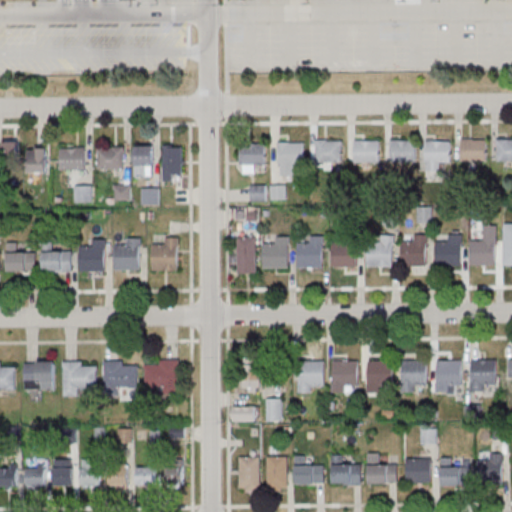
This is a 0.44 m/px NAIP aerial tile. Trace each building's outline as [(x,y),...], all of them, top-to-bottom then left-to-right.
[(487,138),(461,138),(461,161),(487,161),(487,138)] [(497,162),(511,161),(511,138),(497,139),(497,162)] [(342,139),(317,139),(317,162),(342,162),(342,139)] [(354,162),(380,162),(380,140),(354,140),(354,162)] [(416,162),(416,140),(391,140),(391,162),(416,162)] [(425,170),(441,170),(441,162),(451,162),(451,140),(425,140),(425,170)] [(5,165),(20,165),(20,142),(5,142),(5,165)] [(241,173),(256,173),(256,164),(266,164),(266,142),(241,142),(241,173)] [(295,174),(294,164),(304,163),(304,142),(279,142),(279,175),(295,174)] [(164,144),(163,180),(173,180),(173,172),(183,172),(183,144),(164,144)] [(135,146),(135,176),(154,176),(154,146),(135,146)] [(125,147),(98,147),(98,170),(125,170),(125,147)] [(29,148),(29,174),(48,174),(48,148),(29,148)] [(86,171),(86,148),(59,148),(59,171),(86,171)] [(114,200),(132,200),(132,185),(114,185),(114,200)] [(266,185),(251,185),(251,200),(266,200),(266,185)] [(92,186),(76,186),(76,202),(92,202),(92,186)] [(286,186),(273,186),(273,198),(286,198),(286,186)] [(142,205),(160,205),(160,188),(142,188),(142,205)] [(497,225),(482,225),(482,241),(471,241),(471,265),(497,265),(497,225)] [(290,236),(274,236),(274,243),(263,243),(263,268),(290,268),(290,236)] [(323,267),(323,236),(306,236),(306,242),(298,242),(298,267),(323,267)] [(427,267),(427,236),(413,236),(414,243),(401,243),(401,267),(427,267)] [(179,270),(179,237),(164,237),(164,245),(153,245),(153,270),(179,270)] [(238,237),(238,273),(257,273),(257,237),(238,237)] [(141,269),(141,238),(123,238),(123,245),(114,245),(114,269),(141,269)] [(81,271),(106,271),(106,239),(90,239),(90,247),(81,247),(81,271)] [(368,266),(393,266),(393,239),(368,239),(368,266)] [(357,241),(333,241),(333,266),(357,266),(357,241)] [(8,271),(37,271),(37,252),(17,252),(17,242),(8,242),(8,271)] [(462,266),(462,242),(436,242),(436,266),(462,266)] [(73,251),(44,251),(44,271),(73,271),(73,251)] [(180,393),(180,360),(147,360),(147,393),(180,393)] [(261,390),(261,360),(248,360),(248,390),(261,390)] [(393,360),(368,361),(368,392),(383,392),(383,385),(394,385),(393,360)] [(428,360),(402,360),(402,393),(416,393),(416,385),(428,385),(428,360)] [(497,360),(471,360),(471,393),(485,393),(485,386),(497,386),(497,360)] [(0,388),(16,388),(16,362),(0,361),(0,388)] [(26,390),(55,390),(55,361),(26,361),(26,390)] [(81,389),(97,389),(98,362),(65,361),(64,395),(81,396),(81,389)] [(106,361),(106,394),(138,394),(138,361),(106,361)] [(325,361),(298,361),(298,393),(314,393),(314,386),(325,386),(325,361)] [(333,393),(359,393),(359,361),(333,361),(333,393)] [(463,361),(437,361),(437,393),(463,393),(463,361)] [(282,398),(268,398),(268,421),(282,421),(282,398)] [(233,420),(257,420),(257,405),(233,405),(233,420)] [(422,443),(437,443),(437,428),(422,428),(422,443)] [(369,483),(398,483),(398,464),(380,464),(380,452),(369,452),(369,483)] [(362,484),(362,464),(342,464),(342,454),(333,454),(333,484),(362,484)] [(504,483),(504,454),(489,454),(489,462),(480,462),(479,483),(504,483)] [(240,490),(261,490),(261,456),(240,456),(240,490)] [(288,456),(268,456),(268,487),(288,487),(288,456)] [(295,484),(325,484),(325,465),(306,465),(306,456),(295,456),(295,484)] [(432,458),(407,458),(407,483),(432,483),(432,458)] [(452,467),(452,458),(441,458),(441,487),(471,487),(471,467),(452,467)] [(54,459),(54,487),(73,487),(73,459),(54,459)] [(100,486),(100,459),(81,459),(81,486),(100,486)] [(184,486),(184,464),(164,464),(164,486),(184,486)] [(16,467),(0,466),(0,487),(16,487),(16,467)] [(128,486),(128,466),(108,466),(108,486),(128,486)] [(137,485),(156,485),(156,466),(137,466),(137,485)] [(27,467),(27,488),(46,488),(46,467),(27,467)]
